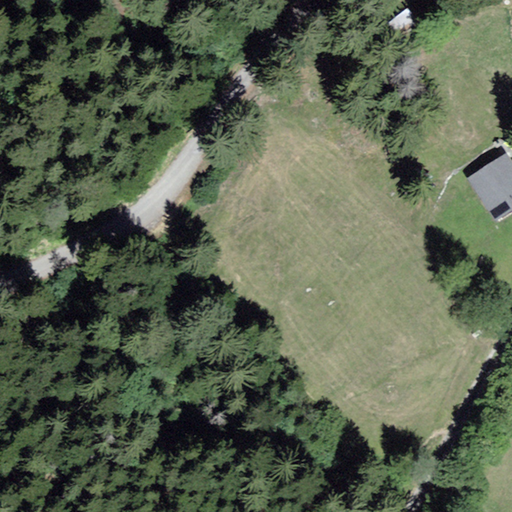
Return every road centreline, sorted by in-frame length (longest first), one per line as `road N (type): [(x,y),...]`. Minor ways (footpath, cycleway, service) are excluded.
road 1 (unclassified): [(321,0),(184,175),(137,219),(0,284)]
road 2 (track): [(396,511),(511,329)]
